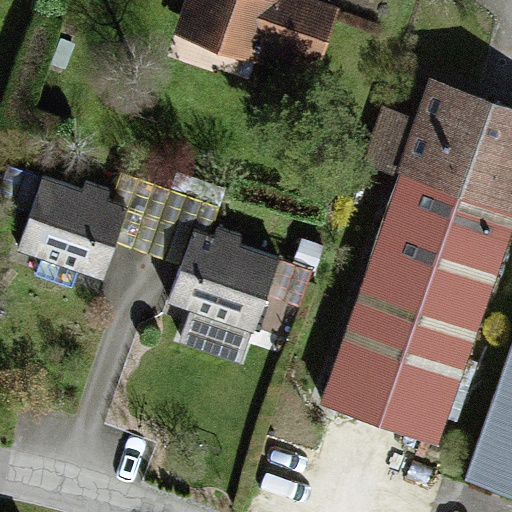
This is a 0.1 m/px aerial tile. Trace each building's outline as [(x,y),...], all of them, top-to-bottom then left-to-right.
[(312,0),(172,0),(164,19),(241,50),(247,36),(297,56),(318,2),(312,0)] [(511,96),(431,69),(319,392),(432,431),(511,200),(511,96)] [(117,197),(32,175),(13,248),(98,270),(117,197)] [(270,255),(190,226),(163,300),(243,330),(270,255)] [(511,326),(460,468),(511,487),(511,326)]
